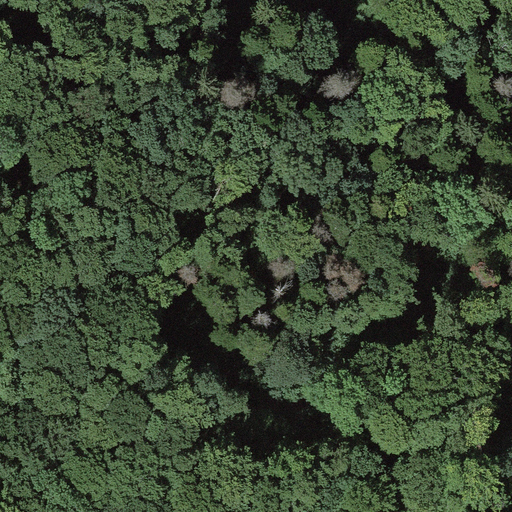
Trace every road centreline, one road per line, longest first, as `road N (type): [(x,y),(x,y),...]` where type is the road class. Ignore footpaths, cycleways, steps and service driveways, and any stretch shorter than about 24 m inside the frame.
road 1 (track): [(330,37),(369,112),(418,268),(443,428),(441,511)]
road 2 (track): [(290,0),(330,37),(456,79),(511,130)]
